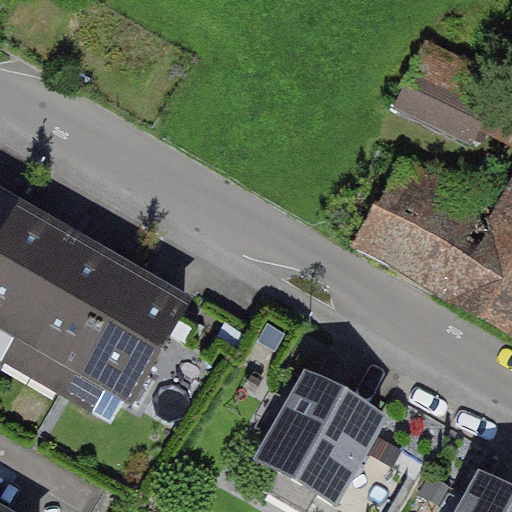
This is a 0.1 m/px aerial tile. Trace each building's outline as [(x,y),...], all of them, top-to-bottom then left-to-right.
[(503,78),(427,44),(399,107),(475,141),(503,78)] [(415,171),(364,266),(511,345),(511,200),(503,217),(415,171)] [(0,257),(23,219),(0,205),(0,257)] [(81,253),(23,219),(0,257),(0,340),(22,354),(81,253)] [(139,287),(81,253),(22,354),(80,388),(139,287)] [(198,321),(139,287),(80,388),(138,422),(198,321)] [(316,511),(339,511),(384,430),(306,388),(257,480),(316,511)] [(511,511),(511,507),(478,490),(466,511),(511,511)]
